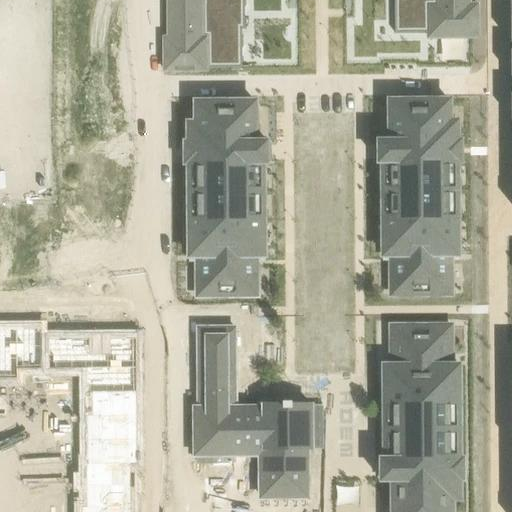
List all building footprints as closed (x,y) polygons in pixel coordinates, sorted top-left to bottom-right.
[(133,0),(91,0),(92,21),(134,21),(133,0)] [(168,0),(169,38),(165,38),(165,70),(206,70),(206,68),(242,68),(242,36),(234,36),(234,29),(242,29),(245,29),(244,0),(394,0),(395,33),(429,32),(429,37),(478,37),(478,4),(469,5),(469,0),(168,0)] [(134,21),(92,21),(92,44),(134,43),(134,21)] [(61,36),(48,36),(48,44),(61,44),(61,36)] [(134,43),(92,44),(92,65),(134,64),(134,43)] [(61,44),(48,44),(48,52),(61,52),(61,44)] [(134,64),(92,65),(92,86),(134,86),(134,64)] [(61,79),(48,79),(48,87),(61,87),(61,79)] [(134,86),(92,86),(92,110),(94,110),(134,110),(134,86)] [(61,87),(48,87),(48,95),(61,95),(61,87)] [(390,140),(379,140),(379,162),(384,162),(385,255),(392,255),(392,294),(451,294),(451,254),(458,254),(457,162),(462,162),(462,139),(457,139),(457,121),(450,121),(449,100),(390,100),(390,140)] [(189,142),(185,142),(185,164),(190,164),(190,256),(198,256),(198,296),(257,295),(256,256),(264,256),(263,162),(268,162),(268,141),(256,141),(256,102),(197,102),(197,123),(189,123),(189,142)] [(134,110),(94,110),(94,132),(123,132),(123,119),(135,119),(135,110),(134,110)] [(61,125),(48,125),(48,133),(61,133),(61,125)] [(123,132),(94,132),(94,153),(135,153),(135,144),(123,144),(123,132)] [(61,133),(48,133),(48,141),(61,141),(61,133)] [(135,153),(94,153),(94,175),(123,175),(123,163),(135,163),(135,153)] [(61,168),(48,168),(48,176),(61,176),(61,168)] [(123,175),(94,175),(94,196),(135,196),(135,188),(123,188),(123,175)] [(61,176),(48,176),(48,184),(61,184),(61,176)] [(18,205),(10,206),(10,219),(18,219),(18,205)] [(123,205),(80,205),(80,228),(123,228),(123,205)] [(10,206),(2,206),(2,219),(10,219),(10,206)] [(51,219),(38,219),(38,228),(51,228),(51,219)] [(51,228),(38,228),(38,236),(52,236),(51,228)] [(123,228),(80,228),(80,251),(95,251),(123,250),(123,228)] [(57,248),(31,248),(31,257),(33,257),(33,290),(58,290),(58,280),(57,248)] [(123,250),(95,251),(95,281),(95,289),(123,289),(123,250)] [(9,257),(0,256),(0,297),(10,297),(9,257)] [(31,257),(9,257),(10,297),(33,297),(33,290),(33,257),(31,257)] [(71,280),(58,280),(58,290),(71,290),(71,280)] [(95,281),(81,281),(81,290),(95,289),(95,281)] [(386,458),(382,458),(382,481),(394,481),(394,511),(453,511),(453,497),(461,497),(460,480),(465,480),(465,458),(460,458),(459,365),(451,366),(451,325),(392,326),(393,366),(386,366),(386,458)] [(199,409),(196,409),(196,454),(198,454),(198,463),(209,463),(209,511),(280,511),(280,497),(308,497),(308,450),(312,450),(312,447),(323,447),(323,406),(311,406),(311,404),(266,404),(266,407),(236,408),(235,327),(198,328),(199,409)] [(17,329),(0,328),(0,379),(18,379),(18,370),(17,370),(17,329)] [(42,329),(17,329),(17,370),(18,370),(42,369),(42,329)] [(90,338),(48,338),(48,362),(52,362),(52,367),(48,367),(48,369),(87,369),(96,369),(96,368),(137,368),(137,338),(109,338),(109,352),(90,352),(90,338)] [(96,369),(87,369),(87,393),(92,393),(92,392),(137,392),(137,368),(96,368),(96,369)] [(61,384),(49,384),(49,392),(61,392),(61,384)] [(61,392),(49,392),(49,400),(61,400),(61,392)] [(137,392),(92,392),(92,393),(92,415),(92,416),(137,416),(137,392)] [(92,415),(87,415),(87,440),(138,440),(137,416),(92,416),(92,415)] [(61,432),(49,432),(49,440),(61,440),(61,432)] [(17,439),(9,439),(9,451),(17,451),(17,439)] [(26,439),(17,439),(17,451),(26,451),(26,439)] [(61,440),(49,440),(49,448),(61,448),(61,440)] [(138,440),(87,440),(87,463),(87,464),(132,464),(132,465),(138,465),(138,440)] [(87,463),(86,463),(86,486),(132,485),(132,465),(132,464),(87,464),(87,463)] [(57,478),(45,478),(45,486),(57,486),(57,478)] [(132,485),(86,486),(87,506),(87,507),(132,507),(132,485)] [(57,486),(45,486),(45,494),(57,494),(57,486)]
